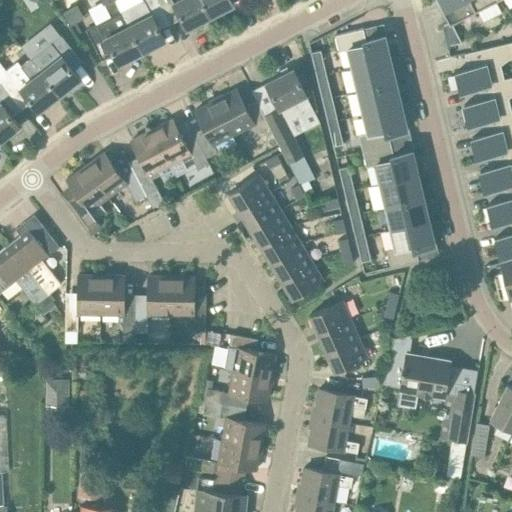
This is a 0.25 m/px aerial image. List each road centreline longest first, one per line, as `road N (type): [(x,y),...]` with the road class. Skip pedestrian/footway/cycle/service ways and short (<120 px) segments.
road 1 (residential): [(273,511),(297,371),(293,344),(238,259),(209,250),(81,251),(29,177)]
road 2 (residential): [(511,346),(494,334),(474,300),(402,0)]
road 3 (residential): [(29,177),(88,131),(341,0)]
